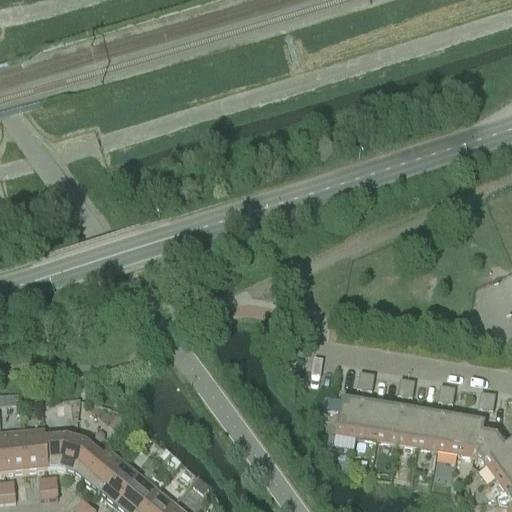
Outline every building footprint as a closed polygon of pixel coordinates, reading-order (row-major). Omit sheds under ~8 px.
[(356,394),(364,395),(366,378),(359,377),(356,394)] [(374,380),(366,378),(364,395),(371,396),(374,380)] [(396,400),(404,402),(407,385),(399,384),(396,400)] [(414,386),(407,385),(404,402),(411,403),(414,386)] [(437,407),(444,408),(447,392),(439,390),(437,407)] [(454,393),(447,392),(444,408),(452,410),(454,393)] [(477,414),(485,415),(487,398),(480,397),(477,414)] [(495,400),(487,398),(485,415),(492,416),(495,400)] [(0,401),(0,410),(18,409),(17,400),(0,401)] [(356,442),(362,407),(340,403),(334,439),(356,442)] [(356,442),(376,446),(382,410),(362,407),(356,442)] [(382,410),(376,446),(396,449),(402,413),(382,410)] [(396,449),(416,452),(422,417),(402,413),(396,449)] [(422,417),(416,452),(436,456),(442,420),(422,417)] [(436,456),(456,459),(462,423),(442,420),(436,456)] [(462,423),(456,459),(477,462),(482,432),(483,432),(484,427),(462,423)] [(477,462),(483,466),(508,448),(507,448),(498,434),(483,432),(482,432),(477,462)] [(43,443),(44,443),(43,435),(21,438),(25,477),(46,475),(43,443)] [(21,438),(0,439),(0,444),(3,479),(25,477),(21,438)] [(65,441),(44,443),(43,443),(46,475),(55,474),(65,477),(75,444),(65,441)] [(101,461),(100,460),(84,447),(75,444),(65,477),(74,480),(81,486),(101,461)] [(508,448),(483,466),(495,483),(511,470),(511,445),(507,448),(508,448)] [(106,454),(100,460),(101,461),(81,486),(98,499),(123,469),(106,454)] [(115,511),(140,482),(123,469),(98,499),(113,511),(115,511)] [(511,470),(495,483),(507,499),(511,495),(511,470)] [(38,484),(39,496),(48,495),(47,482),(38,484)] [(55,482),(47,482),(48,495),(57,495),(55,482)] [(143,511),(157,496),(140,482),(115,511),(143,511)] [(199,482),(192,490),(202,498),(208,492),(209,490),(204,486),(199,482)] [(4,487),(5,500),(14,499),(13,486),(4,487)] [(57,495),(48,495),(39,496),(40,504),(57,502),(57,495)] [(143,511),(171,511),(173,510),(157,496),(143,511)] [(14,499),(5,500),(0,500),(0,507),(15,507),(14,499)]
